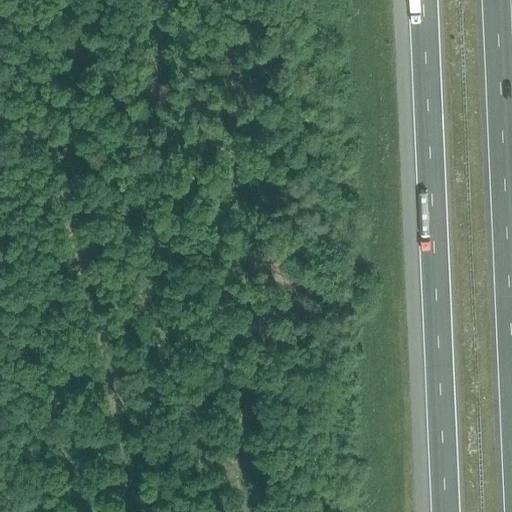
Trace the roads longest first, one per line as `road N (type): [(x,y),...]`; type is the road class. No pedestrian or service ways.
road 1 (motorway): [(422,0),(443,511)]
road 2 (motorway): [(511,391),(494,0)]
